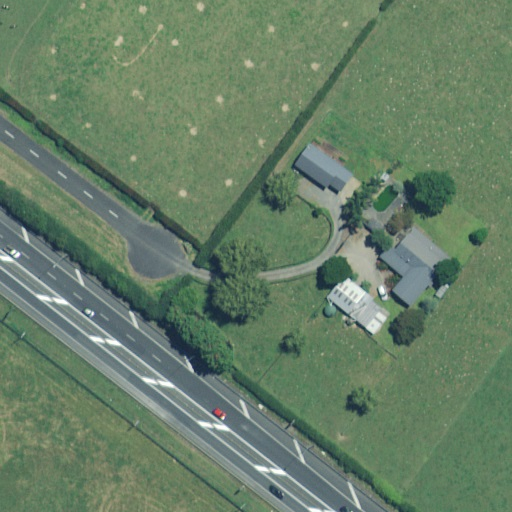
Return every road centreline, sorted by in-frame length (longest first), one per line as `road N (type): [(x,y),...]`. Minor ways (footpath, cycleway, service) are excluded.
road 1 (trunk): [(0,235),(349,511)]
road 2 (trunk): [(303,511),(0,271)]
road 3 (unclassified): [(159,253),(0,129)]
